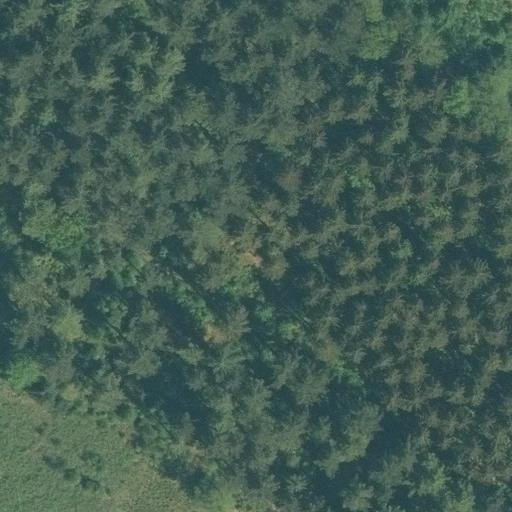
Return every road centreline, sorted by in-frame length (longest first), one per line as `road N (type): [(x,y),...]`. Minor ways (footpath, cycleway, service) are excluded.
road 1 (track): [(506,511),(0,147)]
road 2 (track): [(350,0),(511,116)]
